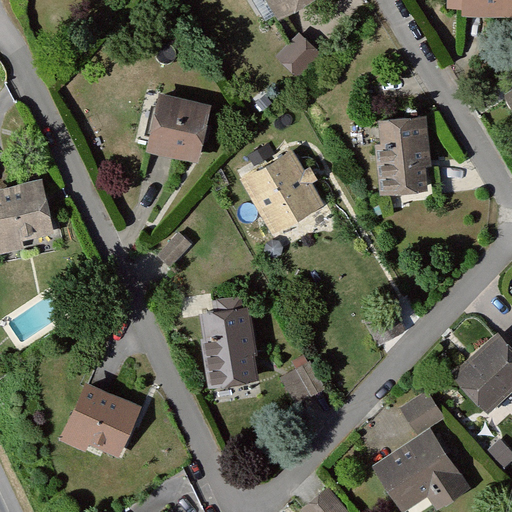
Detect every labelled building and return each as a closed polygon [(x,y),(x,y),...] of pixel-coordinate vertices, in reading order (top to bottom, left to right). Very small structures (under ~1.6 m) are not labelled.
[(268,0),(279,16),(305,0),(268,0)] [(511,0),(448,0),(449,6),(463,7),(463,12),(511,12),(511,0)] [(298,32),(275,57),(298,78),(321,54),(298,32)] [(511,84),(503,90),(511,105),(511,84)] [(212,103),(160,90),(147,147),(199,159),(212,103)] [(427,112),(380,117),(382,141),(376,142),(381,192),(430,187),(427,165),(433,164),(427,112)] [(295,145),(241,176),(274,233),(328,202),(295,145)] [(43,176),(0,184),(0,250),(56,239),(43,176)] [(192,242),(179,230),(157,254),(171,266),(192,242)] [(393,302),(364,318),(378,343),(407,327),(393,302)] [(249,304),(198,311),(208,386),(259,379),(249,304)] [(511,338),(503,329),(455,371),(487,408),(511,386),(511,338)] [(311,358),(280,376),(296,404),(327,386),(311,358)] [(144,403),(86,376),(57,438),(85,451),(89,441),(119,455),(144,403)] [(428,390),(399,407),(414,434),(444,417),(428,390)] [(434,424),(374,462),(405,509),(429,494),(438,507),(473,484),(434,424)] [(328,484),(300,508),(303,511),(346,511),(350,509),(328,484)]
